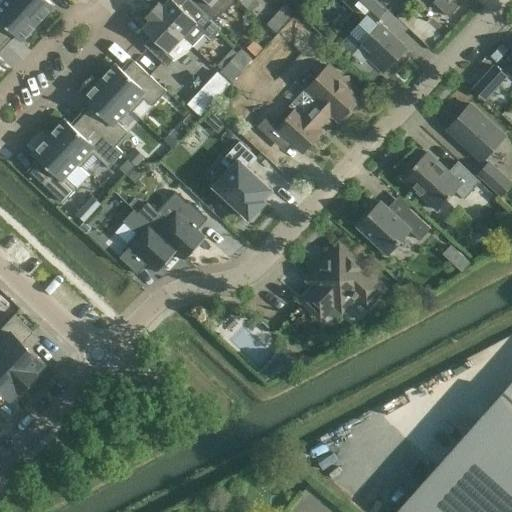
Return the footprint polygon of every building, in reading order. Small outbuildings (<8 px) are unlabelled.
[(0,39),(4,43),(13,33),(22,41),(38,23),(12,0),(4,0),(0,5),(0,39)] [(12,0),(38,23),(54,6),(47,0),(12,0)] [(152,9),(192,47),(204,34),(211,40),(220,29),(210,20),(210,19),(189,0),(185,0),(180,6),(173,0),(169,0),(164,6),(159,2),(152,9)] [(189,0),(210,19),(217,12),(225,13),(233,3),(232,0),(189,0)] [(341,0),(347,5),(351,1),(366,15),(350,32),(363,44),(364,44),(353,55),(355,57),(352,60),(351,61),(368,77),(377,66),(383,72),(388,66),(389,67),(406,49),(381,25),(376,21),(384,12),(371,0),(341,0)] [(464,0),(435,0),(434,3),(449,17),(464,0)] [(192,47),(152,9),(146,16),(150,20),(143,28),(152,37),(144,45),(168,66),(175,58),(189,50),(192,47)] [(231,82),(232,81),(250,61),(238,50),(219,71),(230,81),(231,82)] [(116,64),(99,81),(129,108),(133,111),(145,98),(153,106),(167,91),(134,61),(124,71),(116,64)] [(495,64),(472,89),(486,101),(508,76),(495,64)] [(315,106),(326,116),(330,112),(340,121),(362,97),(329,66),(307,90),(319,101),(315,106)] [(186,103),(200,116),(231,82),(217,70),(186,103)] [(91,106),(82,116),(115,147),(116,146),(128,132),(117,121),(129,108),(99,81),(83,99),(91,106)] [(505,136),(471,104),(448,129),(482,161),(505,136)] [(295,109),(278,128),(304,152),(321,133),(315,128),(320,123),(330,132),(335,126),(325,117),(326,116),(315,106),(304,117),(295,109)] [(65,119),(48,136),(78,163),(77,164),(81,167),(94,153),(109,167),(123,152),(116,146),(115,147),(82,116),(73,126),(65,119)] [(270,137),(278,128),(264,116),(256,125),(270,137)] [(41,161),(31,172),(63,202),(77,187),(66,176),(77,164),(78,163),(48,136),(32,154),(41,161)] [(250,219),(265,202),(263,199),(271,190),(248,168),(257,158),(240,142),(221,161),(230,169),(214,186),(250,219)] [(438,211),(456,191),(465,199),(480,182),(458,161),(448,171),(427,152),(403,178),(438,211)] [(511,181),(490,161),(477,175),(501,197),(511,185),(511,181)] [(430,228),(409,208),(399,219),(381,202),(358,227),(388,254),(410,231),(420,240),(430,228)] [(137,215),(136,216),(175,253),(175,254),(184,262),(205,240),(204,239),(203,240),(195,233),(206,222),(187,204),(177,215),(175,213),(165,223),(146,205),(137,215)] [(129,248),(118,260),(136,277),(147,265),(155,273),(154,274),(155,275),(175,254),(175,253),(136,216),(137,215),(133,212),(122,223),(136,237),(127,247),(129,248)] [(201,246),(216,259),(232,241),(216,228),(201,246)] [(306,297),(307,305),(321,318),(335,304),(339,308),(353,293),(367,307),(381,292),(381,284),(344,250),(336,250),(312,276),(313,284),(316,287),(306,297)] [(15,314),(0,329),(0,355),(29,383),(38,373),(36,372),(44,363),(23,343),(33,332),(15,314)] [(0,389),(10,399),(18,390),(20,392),(29,383),(0,355),(0,389)] [(511,511),(511,382),(395,511),(511,511)]
